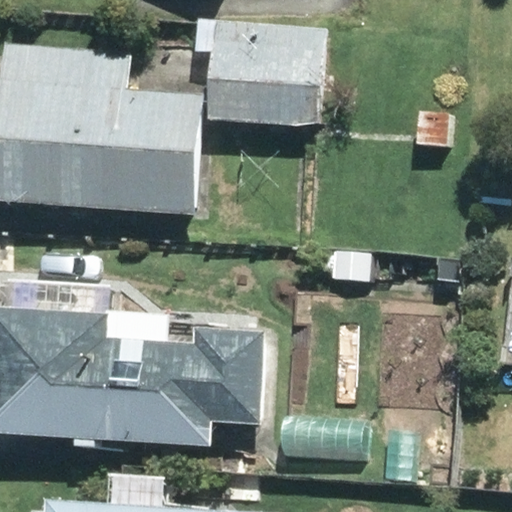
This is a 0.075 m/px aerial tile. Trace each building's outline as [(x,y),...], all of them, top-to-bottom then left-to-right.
[(201,59),(218,61),(213,125),(323,133),(330,34),(203,25),(201,59)] [(0,185),(0,203),(202,220),(211,102),(131,95),(134,61),(11,51),(0,185)] [(424,110),(422,149),(452,151),(454,112),(424,110)] [(376,258),(342,256),(340,284),(375,286),(376,258)] [(117,344),(116,344),(118,321),(112,320),(114,293),(25,288),(24,315),(0,313),(0,437),(82,442),(81,453),(100,454),(101,443),(219,450),(220,427),(265,430),(270,338),(171,332),(170,349),(116,345),(117,344)]
